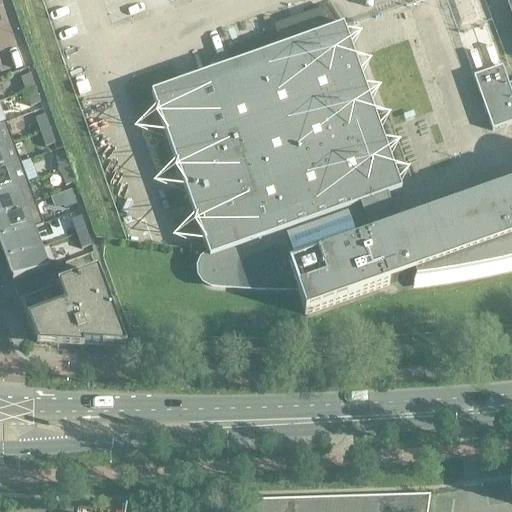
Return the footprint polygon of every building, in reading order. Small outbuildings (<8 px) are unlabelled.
[(343,28),(151,97),(208,254),(388,198),(402,192),(343,28)] [(511,124),(511,94),(502,67),(473,78),(493,131),(511,124)] [(29,76),(20,79),(25,93),(34,90),(29,76)] [(34,90),(25,93),(30,107),(39,104),(34,90)] [(44,116),(34,120),(39,134),(49,131),(44,116)] [(5,124),(0,125),(0,148),(12,144),(5,124)] [(49,131),(39,134),(44,148),(54,145),(49,131)] [(12,144),(0,148),(0,171),(20,164),(12,144)] [(64,155),(55,159),(60,173),(69,169),(64,155)] [(20,164),(0,171),(0,194),(27,184),(37,181),(29,161),(20,164)] [(69,169),(60,173),(65,187),(74,184),(69,169)] [(27,184),(0,194),(0,217),(35,205),(27,184)] [(192,252),(189,283),(190,288),(192,292),(196,295),(200,296),(227,298),(251,300),(257,300),(284,302),(288,303),(292,306),(294,311),(297,317),(414,276),(416,282),(434,279),(452,277),(470,274),(488,270),(504,267),(511,265),(511,188),(399,229),(388,198),(208,254),(192,252)] [(71,192),(61,195),(66,209),(76,206),(71,192)] [(35,205),(0,217),(0,240),(42,225),(35,205)] [(80,218),(71,221),(76,236),(85,232),(80,218)] [(42,225),(0,240),(0,251),(4,263),(39,250),(31,230),(43,226),(42,225)] [(85,232),(76,236),(81,250),(90,246),(85,232)] [(39,250),(4,263),(12,283),(46,270),(39,250)] [(97,273),(19,302),(29,329),(36,349),(83,352),(81,348),(125,351),(97,273)] [(243,511),(426,511),(429,497),(256,502),(251,503),(243,511)]
